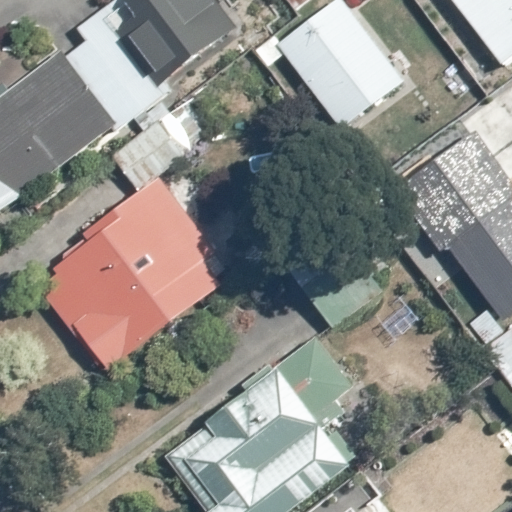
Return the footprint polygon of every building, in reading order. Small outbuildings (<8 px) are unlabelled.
[(0,212),(168,94),(162,85),(240,30),(218,0),(115,0),(77,27),(84,37),(0,96),(0,212)] [(277,34),(254,51),(324,142),(405,80),(343,0),(337,0),(283,42),(277,34)] [(284,0),(293,11),(308,0),(284,0)] [(511,61),(511,0),(436,0),(494,75),(511,61)] [(206,136),(183,105),(115,155),(138,187),(206,136)] [(511,181),(477,131),(406,181),(385,196),(431,262),(452,247),(503,320),(511,313),(511,181)] [(236,273),(162,178),(34,277),(108,372),(236,273)] [(339,222),(288,261),(337,326),(388,287),(339,222)] [(486,321),(471,331),(498,368),(467,390),(500,435),(511,425),(511,386),(511,387),(511,386),(511,341),(505,347),(486,321)] [(318,334),(276,365),(164,449),(210,511),(292,511),(352,467),(329,435),(357,414),(348,401),(380,377),(355,344),(336,358),(318,334)] [(356,511),(345,497),(325,511),(356,511)]
